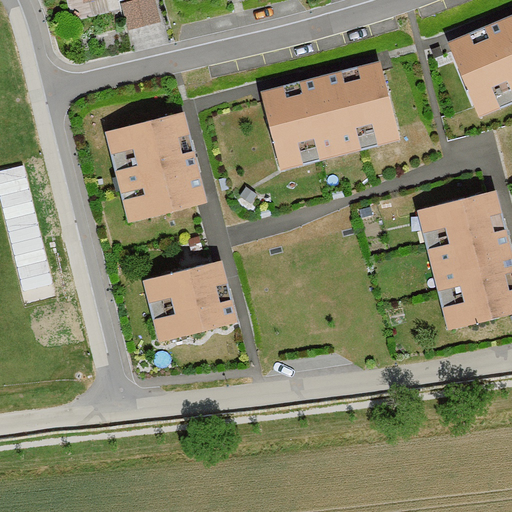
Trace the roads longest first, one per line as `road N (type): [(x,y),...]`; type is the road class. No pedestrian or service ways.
road 1 (residential): [(511,357),(124,406),(50,92),(13,0)]
road 2 (track): [(124,406),(0,424)]
